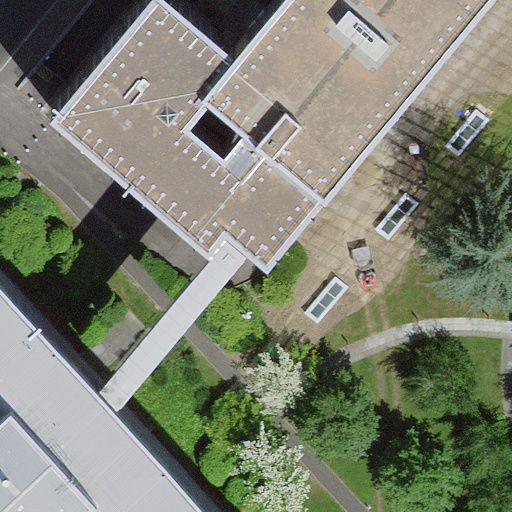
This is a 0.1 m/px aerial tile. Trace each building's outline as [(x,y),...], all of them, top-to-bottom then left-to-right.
[(218,74),(248,38),(200,0),(130,0),(43,107),(211,243),(229,221),(250,238),(272,255),(337,174),(218,74)] [(198,481),(511,105),(511,0),(506,0),(143,422),(198,481)] [(482,0),(279,0),(248,38),(218,74),(337,174),(482,0)] [(229,221),(211,243),(162,300),(100,374),(118,393),(183,318),(250,238),(229,221)] [(143,422),(118,393),(100,374),(0,264),(0,511),(226,511),(198,481),(143,422)]
